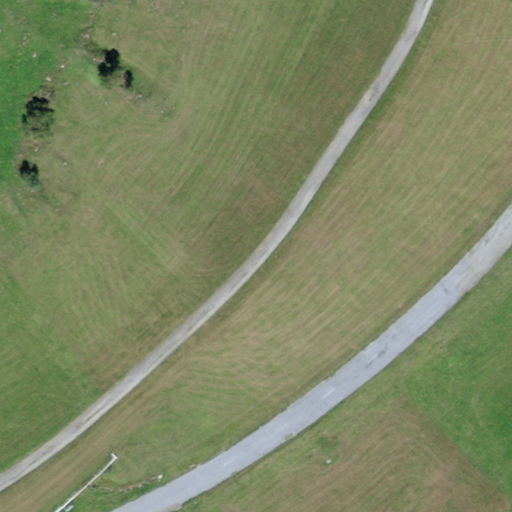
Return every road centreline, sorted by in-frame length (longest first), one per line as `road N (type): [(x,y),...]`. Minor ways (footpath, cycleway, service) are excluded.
road 1 (primary): [(14,511),(86,449),(246,278),(443,0)]
road 2 (track): [(424,0),(369,101),(252,262),(142,375),(0,483)]
road 3 (primary): [(394,0),(214,258),(56,433),(0,475)]
road 4 (track): [(143,511),(370,360),(511,219)]
